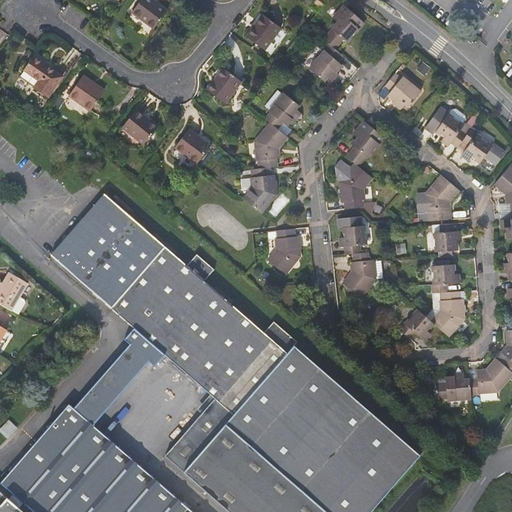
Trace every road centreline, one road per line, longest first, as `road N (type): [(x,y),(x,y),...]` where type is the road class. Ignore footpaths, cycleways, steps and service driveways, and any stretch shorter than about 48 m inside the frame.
road 1 (residential): [(358,90),(308,149),(333,327),(374,363),(470,357),(496,325),(485,195)]
road 2 (residential): [(25,0),(136,74),(177,80),(224,22)]
road 3 (residential): [(485,195),(358,90)]
road 4 (residential): [(511,115),(413,24)]
